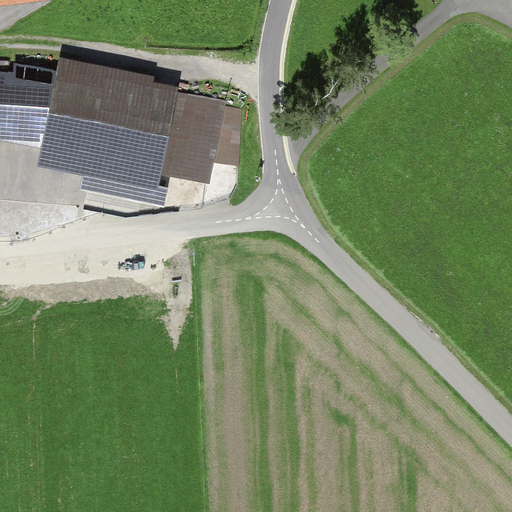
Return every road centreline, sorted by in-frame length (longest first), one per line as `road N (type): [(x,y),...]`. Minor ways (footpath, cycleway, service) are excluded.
road 1 (unclassified): [(511,435),(279,207)]
road 2 (unclassified): [(279,207),(254,218),(0,247)]
road 3 (unclassified): [(279,207),(271,66),(283,0)]
